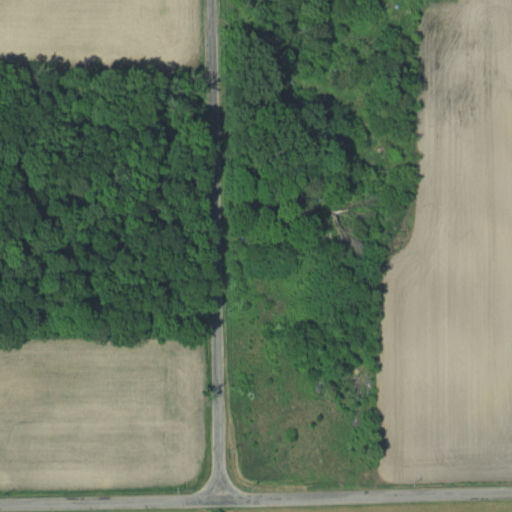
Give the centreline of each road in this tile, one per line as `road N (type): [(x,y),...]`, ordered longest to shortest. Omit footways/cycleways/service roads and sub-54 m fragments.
road 1 (residential): [(0,505),(511,494)]
road 2 (residential): [(222,502),(212,0)]
